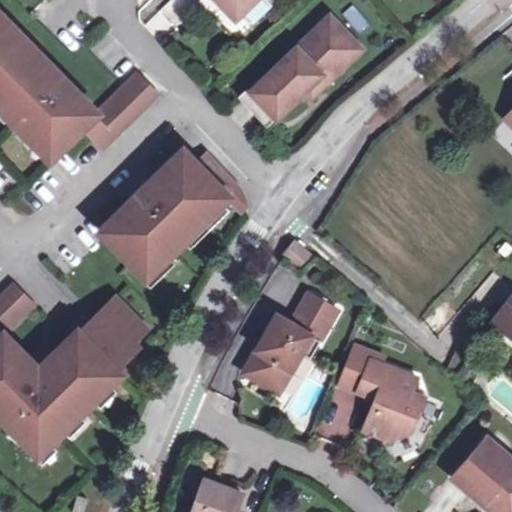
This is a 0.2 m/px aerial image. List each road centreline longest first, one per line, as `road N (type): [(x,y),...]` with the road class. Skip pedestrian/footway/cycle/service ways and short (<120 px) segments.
road 1 (residential): [(478,0),(283,199)]
road 2 (residential): [(283,199),(217,297),(168,406)]
road 3 (residential): [(168,406),(352,488),(375,511)]
road 4 (residential): [(183,94),(23,247)]
road 5 (residential): [(283,199),(183,94)]
road 6 (residential): [(183,94),(116,23),(115,0)]
